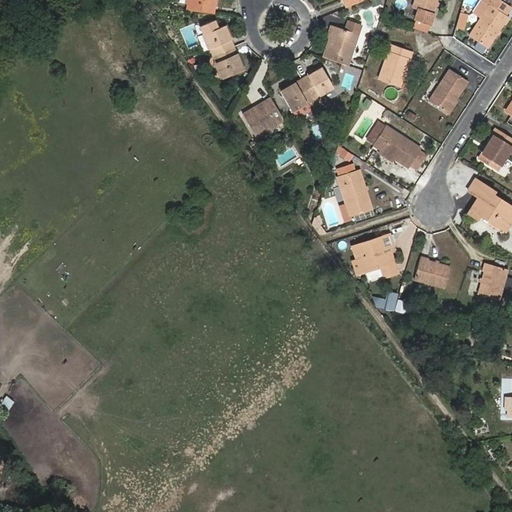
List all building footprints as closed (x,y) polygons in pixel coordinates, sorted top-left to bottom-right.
[(189,0),(189,5),(214,9),(215,0),(189,0)] [(436,0),(413,0),(413,2),(419,4),(416,13),(432,19),(436,9),(433,9),(436,0)] [(488,0),(492,2),(482,16),(470,32),(487,45),(509,15),(507,13),(511,7),(501,0),(488,0)] [(481,0),(475,10),(482,16),(492,2),(488,0),(481,0)] [(455,28),(464,30),(468,14),(459,12),(455,28)] [(213,42),(217,50),(236,42),(226,19),(219,22),(216,14),(203,19),(207,27),(213,42)] [(326,53),(348,61),(360,28),(363,19),(351,15),(348,24),(337,21),(333,33),(326,53)] [(329,31),(333,33),(337,21),(333,19),(329,31)] [(207,27),(200,30),(206,45),(213,42),(207,27)] [(391,39),(389,45),(409,52),(412,45),(391,39)] [(236,42),(217,50),(227,72),(246,64),(236,42)] [(409,52),(389,45),(379,74),(400,80),(409,52)] [(305,75),(319,101),(325,98),(321,90),(335,82),(325,64),(305,75)] [(466,80),(449,68),(429,99),(446,111),(466,80)] [(313,104),(319,101),(305,75),(285,86),(295,104),(309,97),(313,104)] [(278,119),(285,115),(273,94),(245,110),(257,131),(263,128),(278,119)] [(413,121),(416,116),(410,112),(407,117),(413,121)] [(278,119),(263,128),(266,133),(282,125),(278,119)] [(381,144),(395,154),(407,162),(419,144),(388,122),(376,140),(381,144)] [(315,140),(323,136),(318,123),(310,127),(315,140)] [(477,156),(495,167),(511,141),(511,137),(497,127),(477,156)] [(392,158),(395,154),(381,144),(379,148),(392,158)] [(359,166),(339,173),(349,210),(370,204),(359,166)] [(477,202),(474,200),(467,210),(477,216),(480,213),(503,228),(511,215),(511,206),(492,193),(494,190),(474,176),(467,187),(477,194),(480,196),(477,202)] [(309,207),(316,209),(320,195),(313,193),(309,207)] [(388,231),(378,234),(382,244),(392,242),(388,231)] [(356,255),(359,269),(379,263),(382,273),(395,270),(389,248),(383,249),(380,250),(378,245),(382,244),(378,234),(351,241),(356,255)] [(354,270),(359,269),(356,255),(351,257),(354,270)] [(419,259),(414,279),(443,287),(448,268),(419,259)] [(479,293),(498,299),(506,270),(487,264),(479,293)] [(449,331),(451,324),(446,323),(440,322),(438,328),(449,331)] [(5,396),(0,405),(9,409),(13,400),(5,396)]
